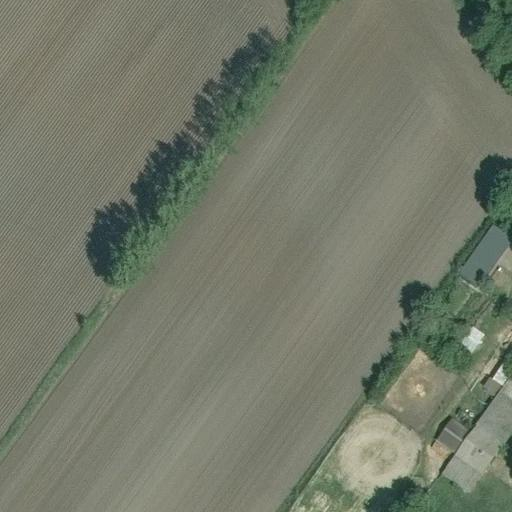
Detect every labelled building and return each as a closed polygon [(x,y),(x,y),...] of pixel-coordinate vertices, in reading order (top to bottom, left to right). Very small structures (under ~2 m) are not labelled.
[(511,234),(501,226),(464,276),(483,290),(511,251),(511,234)] [(499,382),(510,359),(500,354),(488,377),(499,382)] [(502,399),(511,383),(511,357),(491,392),(502,399)] [(511,446),(511,387),(451,473),(479,492),(511,446)] [(458,454),(471,429),(455,421),(442,446),(458,454)]
